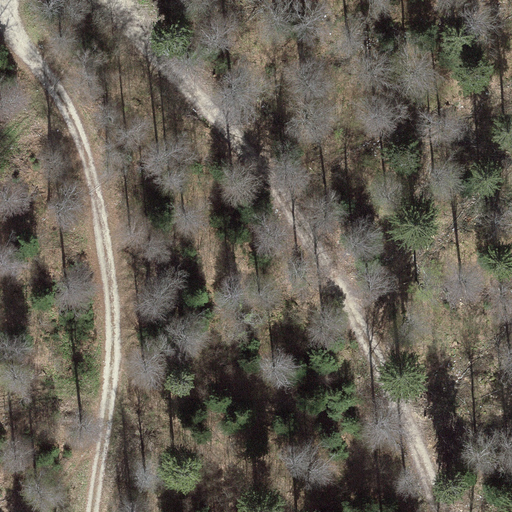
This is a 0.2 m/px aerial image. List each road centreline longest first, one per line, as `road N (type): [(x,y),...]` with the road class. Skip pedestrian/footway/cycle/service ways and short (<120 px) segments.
road 1 (track): [(103,0),(162,38),(348,281),(450,511)]
road 2 (track): [(92,511),(112,323),(96,196),(70,114),(4,0)]
